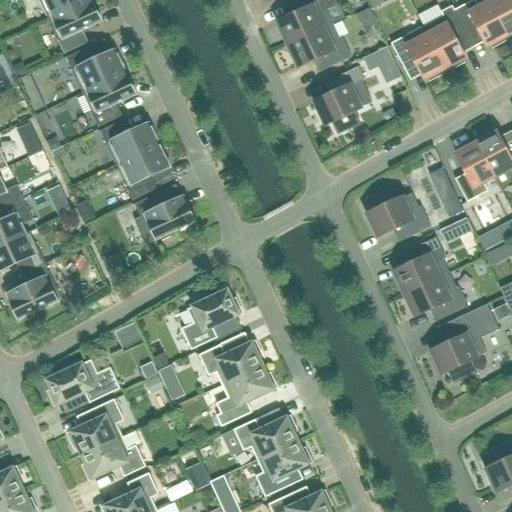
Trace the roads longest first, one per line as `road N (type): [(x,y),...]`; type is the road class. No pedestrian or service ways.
road 1 (residential): [(365,511),(239,242)]
road 2 (residential): [(325,193),(439,442)]
road 3 (residential): [(4,381),(239,242)]
road 4 (residential): [(239,242),(123,0)]
road 5 (residential): [(235,0),(325,193)]
road 6 (residential): [(325,193),(511,91)]
road 7 (residential): [(4,381),(65,511)]
